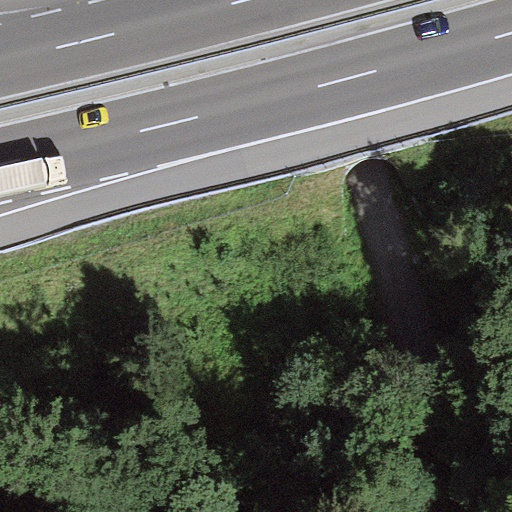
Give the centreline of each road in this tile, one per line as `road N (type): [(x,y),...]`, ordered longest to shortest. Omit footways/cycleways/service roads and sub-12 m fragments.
road 1 (track): [(322,0),(461,511)]
road 2 (motorway): [(0,164),(511,32)]
road 3 (motorway): [(245,0),(0,60)]
